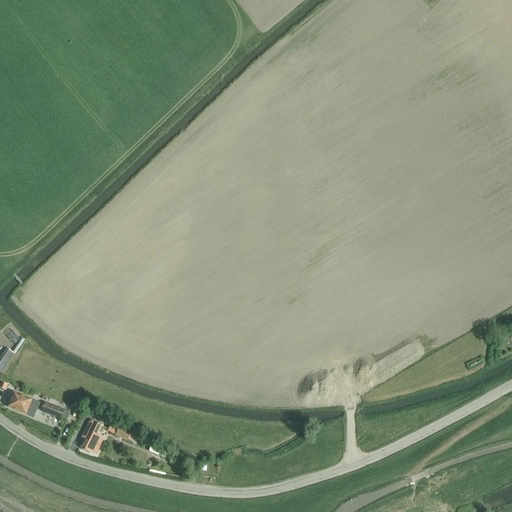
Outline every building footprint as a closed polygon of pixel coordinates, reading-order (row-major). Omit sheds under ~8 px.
[(25,415),(31,401),(14,394),(9,408),(25,415)] [(41,412),(60,420),(64,411),(45,403),(41,412)] [(75,426),(81,429),(86,419),(80,416),(75,426)] [(80,449),(88,453),(102,427),(90,421),(81,440),(84,441),(80,449)] [(131,433),(120,427),(115,436),(126,442),(131,433)] [(164,458),(167,453),(156,447),(153,453),(164,458)]
